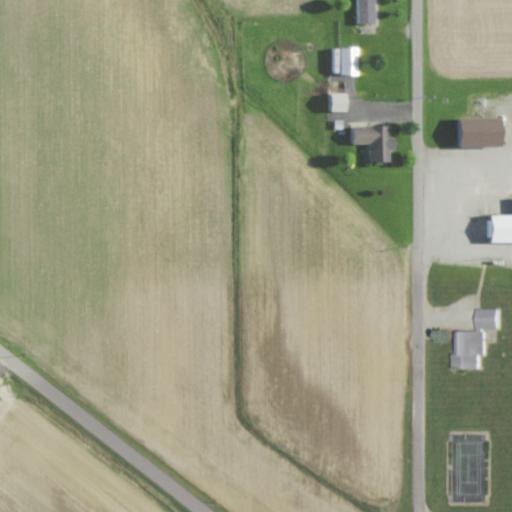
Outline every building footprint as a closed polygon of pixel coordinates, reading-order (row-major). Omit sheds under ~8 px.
[(330,75),(349,75),(349,47),(330,47),(330,75)] [(337,111),(336,93),(319,93),(319,111),(337,111)] [(490,117),(445,117),(445,147),(490,147),(490,117)] [(341,144),(359,144),(359,163),(381,163),(381,151),(385,151),(385,126),(340,126),(341,144)] [(477,243),(511,242),(511,197),(507,197),(507,215),(477,215),(477,243)] [(472,331),(453,331),(454,369),(476,369),(476,355),(481,355),(481,329),(495,329),(495,308),(472,309),(472,331)]
